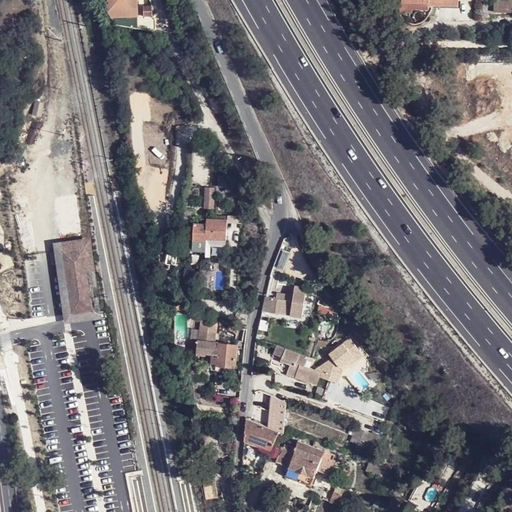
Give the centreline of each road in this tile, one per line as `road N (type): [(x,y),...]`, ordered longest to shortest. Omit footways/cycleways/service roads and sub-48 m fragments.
road 1 (motorway): [(259,0),(383,202),(511,361)]
road 2 (motorway): [(511,296),(408,164),(304,0)]
road 3 (residential): [(234,511),(249,337),(277,233)]
road 4 (residential): [(277,233),(280,199),(198,0)]
road 5 (residential): [(277,233),(166,32)]
